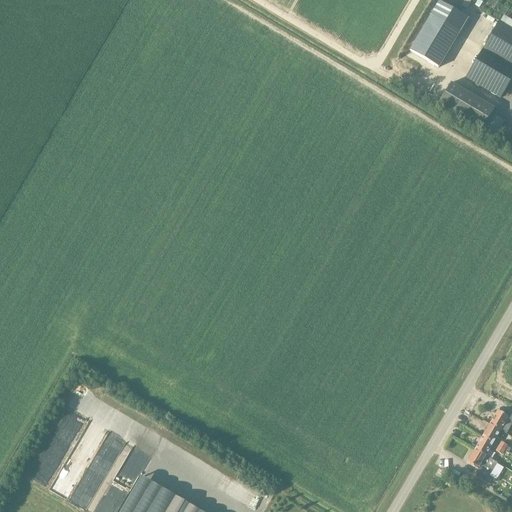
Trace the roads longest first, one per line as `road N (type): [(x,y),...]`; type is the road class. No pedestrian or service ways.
road 1 (unclassified): [(392,511),(511,309)]
road 2 (unknown): [(258,0),(368,62),(384,55),(415,0)]
